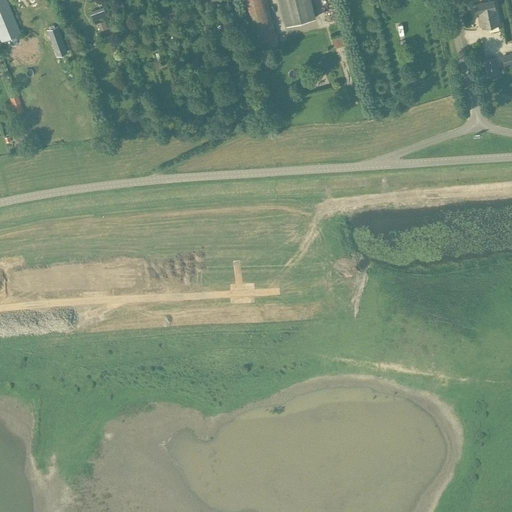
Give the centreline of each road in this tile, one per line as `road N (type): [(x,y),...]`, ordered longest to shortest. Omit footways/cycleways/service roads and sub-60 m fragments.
road 1 (unclassified): [(0,203),(153,180),(371,165)]
road 2 (unclassified): [(371,165),(511,157)]
road 3 (unclassified): [(480,127),(449,0)]
